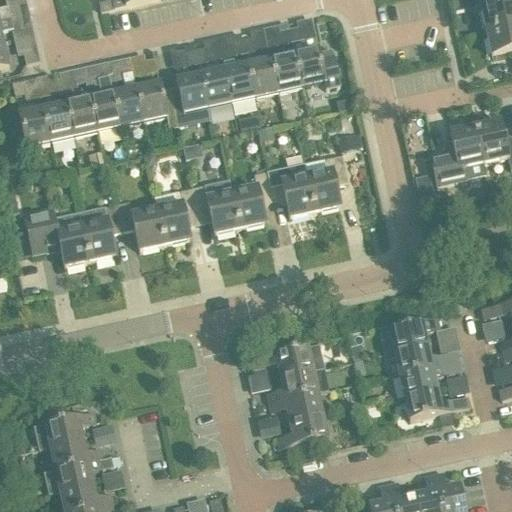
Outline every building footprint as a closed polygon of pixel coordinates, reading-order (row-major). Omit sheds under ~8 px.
[(101,16),(161,3),(159,0),(116,0),(111,1),(112,3),(99,6),(101,16)] [(511,0),(500,0),(501,4),(480,9),(485,35),(511,29),(511,0)] [(8,10),(0,12),(0,24),(24,19),(22,9),(8,12),(8,10)] [(13,31),(26,28),(24,19),(0,24),(0,49),(4,49),(1,36),(14,33),(13,31)] [(511,29),(485,35),(491,61),(511,55),(511,29)] [(303,43),(300,44),(298,31),(288,33),(301,93),(324,88),(325,94),(339,91),(333,61),(320,64),(318,52),(305,55),(303,43)] [(278,98),(301,93),(288,33),(279,35),(284,59),(270,62),(278,98)] [(244,57),(254,55),(251,41),(241,43),(244,57)] [(235,59),(244,57),(241,43),(232,46),(235,59)] [(10,71),(9,71),(4,49),(0,49),(0,73),(10,72),(10,71)] [(197,67),(207,65),(204,52),(194,54),(197,67)] [(188,69),(197,67),(194,54),(185,56),(188,69)] [(26,68),(39,65),(37,55),(24,58),(26,68)] [(136,91),(129,60),(120,62),(123,76),(121,76),(125,94),(112,96),(120,132),(144,127),(136,91)] [(148,78),(158,76),(155,62),(145,64),(148,78)] [(254,103),(278,98),(270,62),(246,68),(254,103)] [(120,132),(112,96),(106,67),(96,69),(99,82),(97,83),(101,99),(89,102),(97,137),(120,132)] [(231,108),(254,103),(246,68),(223,73),(231,108)] [(76,87),(85,85),(82,72),(73,74),(76,87)] [(207,113),(231,108),(223,73),(199,78),(207,113)] [(207,113),(199,78),(175,83),(178,95),(170,96),(178,132),(186,131),(184,118),(207,113)] [(54,98),(63,96),(60,83),(51,85),(54,98)] [(14,101),(24,98),(21,85),(11,87),(14,101)] [(178,132),(170,96),(162,98),(160,86),(136,91),(144,127),(166,122),(169,134),(178,132)] [(73,142),(97,137),(89,102),(65,107),(73,142)] [(50,147),(73,142),(65,107),(42,112),(50,147)] [(25,152),(50,147),(42,112),(18,117),(25,152)] [(511,174),(511,145),(506,147),(501,125),(475,131),(483,168),(508,163),(511,175),(511,174)] [(464,172),(483,168),(475,131),(450,136),(454,158),(431,163),(437,191),(461,185),(460,178),(465,177),(464,172)] [(303,167),(314,217),(340,211),(335,189),(347,187),(341,159),(329,162),(331,174),(326,175),(324,163),(303,167)] [(289,222),(314,217),(303,167),(266,176),(272,203),(284,200),(289,222)] [(261,205),(272,203),(266,176),(253,178),(256,190),(231,196),(239,234),(266,228),(261,205)] [(432,178),(418,179),(419,206),(433,205),(432,178)] [(231,196),(229,186),(204,191),(204,190),(192,192),(198,220),(210,217),(215,239),(239,234),(231,196)] [(186,222),(198,220),(192,192),(179,195),(179,197),(154,202),(156,212),(157,212),(165,250),(191,244),(186,222)] [(157,212),(156,212),(132,218),(129,206),(117,209),(123,236),(135,233),(140,255),(165,250),(157,212)] [(111,239),(123,236),(117,209),(104,211),(104,212),(79,218),(90,266),(116,261),(111,239)] [(79,218),(54,223),(52,215),(24,221),(32,259),(45,257),(48,253),(60,251),(65,272),(90,266),(79,218)] [(511,319),(511,306),(482,313),(484,324),(511,318),(511,319)] [(503,321),(484,324),(486,344),(505,342),(503,321)] [(394,357),(427,350),(424,337),(440,334),(438,323),(389,334),(394,357)] [(503,356),(511,354),(511,344),(501,347),(503,356)] [(312,375),(313,376),(324,373),(319,349),(251,364),(253,375),(278,369),(280,381),(312,375)] [(362,363),(359,349),(350,351),(353,365),(362,363)] [(457,356),(445,359),(429,363),(427,350),(394,357),(399,379),(459,366),(457,356)] [(511,354),(503,356),(505,366),(511,364),(511,354)] [(363,372),(362,364),(354,366),(356,374),(363,372)] [(434,382),(450,379),(461,376),(459,366),(399,379),(404,402),(436,395),(434,382)] [(511,367),(494,370),(496,390),(511,388),(511,367)] [(267,373),(249,380),(255,396),(273,389),(267,373)] [(317,397),(313,376),(312,375),(280,381),(283,394),(267,398),(269,408),(317,397)] [(502,405),(511,402),(511,391),(499,394),(502,405)] [(467,401),(455,404),(439,408),(436,395),(404,402),(409,425),(469,412),(467,401)] [(290,427),(322,420),(317,397),(269,408),(271,418),(288,414),(290,427)] [(94,418),(71,423),(68,412),(43,418),(46,429),(34,431),(39,455),(51,453),(51,452),(83,445),(80,433),(96,429),(94,418)] [(282,437),(279,419),(259,422),(262,440),(282,437)] [(322,420),(290,427),(293,439),(277,443),(279,454),(327,443),(322,420)] [(113,427),(94,430),(98,450),(117,446),(113,427)] [(56,475),(103,464),(101,455),(86,458),(83,445),(51,452),(51,453),(56,475)] [(49,500),(60,497),(93,490),(90,478),(113,472),(111,463),(103,464),(56,475),(44,477),(49,500)] [(433,479),(440,511),(464,511),(460,490),(446,493),(443,477),(433,479)] [(416,511),(440,511),(433,479),(423,482),(427,498),(414,501),(416,511)] [(416,511),(414,501),(401,503),(398,487),(388,489),(392,511),(416,511)] [(392,511),(388,489),(378,492),(382,508),(368,511),(392,511)] [(63,511),(100,511),(114,509),(112,499),(95,503),(93,490),(60,497),(63,511)]
